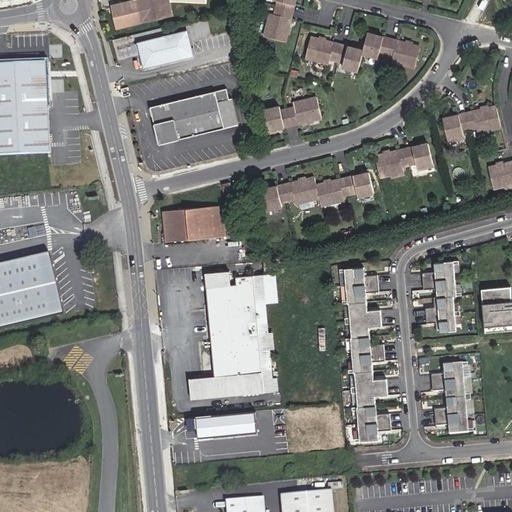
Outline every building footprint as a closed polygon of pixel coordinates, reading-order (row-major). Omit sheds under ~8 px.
[(171,0),(134,0),(111,6),(116,29),(175,15),(171,0)] [(275,0),(276,0),(274,7),(290,11),(292,4),(292,0),(275,0)] [(288,18),(290,11),(274,7),(272,14),(268,13),(262,36),(282,42),(288,18)] [(140,43),(146,67),(194,55),(189,31),(140,43)] [(388,38),(381,36),(366,32),(361,50),(360,52),(376,56),(377,52),(384,53),(388,38)] [(331,42),(308,36),(303,56),(326,62),(327,57),(334,59),(338,44),(331,42)] [(413,66),(419,45),(388,38),(384,53),(391,55),(390,60),(413,66)] [(360,52),(361,50),(338,44),(334,59),(341,61),(340,65),(356,69),(360,52)] [(0,154),(51,152),(45,61),(0,63),(0,154)] [(153,107),(159,135),(170,141),(240,124),(234,98),(230,99),(228,88),(153,107)] [(293,108),(294,112),(287,114),(291,130),(321,123),(316,102),(293,108)] [(493,128),(503,126),(498,105),(474,111),(468,112),(471,128),(478,127),(479,131),(493,128)] [(280,116),(279,112),(263,115),(268,135),(291,130),(287,114),(280,116)] [(464,130),(471,128),(468,112),(460,114),(445,118),(450,138),(465,134),(464,130)] [(159,135),(161,144),(170,141),(159,135)] [(435,163),(430,142),(407,148),(411,163),(418,162),(419,166),(435,163)] [(377,155),(382,176),(392,173),(405,170),(404,165),(411,163),(407,148),(400,150),(377,155)] [(491,166),(496,186),(505,184),(511,182),(511,160),(511,161),(491,166)] [(371,171),(355,175),(348,177),(352,193),(359,191),(360,195),(376,191),(371,171)] [(286,184),(290,199),(297,198),(298,202),(306,200),(311,199),(317,198),(321,197),(318,184),(316,176),(293,182),(286,184)] [(347,194),(352,193),(348,177),(341,179),(318,184),(321,197),(323,205),(333,202),(340,200),(346,199),(345,194),(347,194)] [(226,191),(233,189),(232,182),(224,184),(226,191)] [(290,199),(286,184),(279,185),(263,189),(268,209),(284,206),(283,201),(286,200),(290,199)] [(170,224),(171,228),(167,229),(168,240),(226,234),(223,205),(166,210),(167,225),(170,224)] [(0,328),(67,313),(53,252),(0,264),(0,328)] [(266,270),(285,268),(284,258),(265,259),(266,270)] [(437,330),(457,329),(454,295),(457,295),(455,260),(436,261),(436,271),(423,272),(425,287),(438,286),(438,296),(434,296),(435,305),(426,306),(427,321),(436,321),(437,330)] [(370,346),(369,336),(368,326),(381,325),(380,310),(367,312),(366,302),(365,292),(378,291),(377,276),(364,277),(363,268),(344,269),(347,304),(348,304),(351,338),(350,338),(353,372),(354,372),(357,406),(356,406),(359,441),(378,439),(377,429),(390,428),(389,413),(376,414),(375,405),(374,395),(387,394),(386,379),(373,380),(372,371),(371,361),(384,360),(383,345),(370,346)] [(231,282),(230,269),(207,271),(216,374),(190,377),(192,396),(279,388),(278,375),(273,376),(267,301),(279,300),(277,271),(237,274),(238,282),(231,282)] [(511,303),(507,304),(507,301),(511,300),(511,286),(487,288),(488,302),(483,302),(486,331),(491,331),(490,325),(511,323),(511,303)] [(450,433),(469,431),(463,362),(444,364),(445,374),(432,375),(433,390),(446,389),(448,408),(435,409),(436,424),(449,423),(450,433)] [(197,414),(199,435),(258,430),(257,409),(197,414)] [(332,511),(331,489),(281,493),(282,511),(332,511)] [(226,511),(264,511),(263,495),(226,498),(226,511)]
